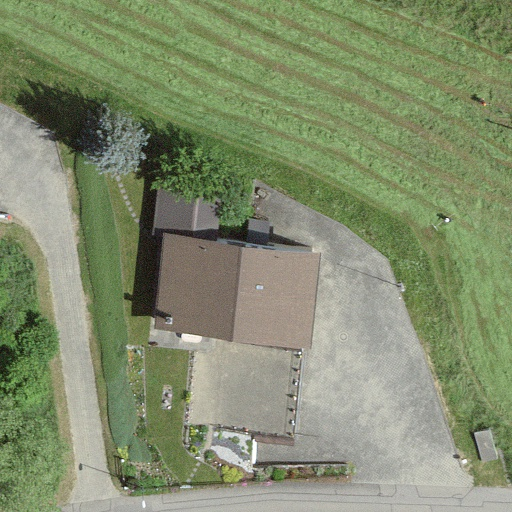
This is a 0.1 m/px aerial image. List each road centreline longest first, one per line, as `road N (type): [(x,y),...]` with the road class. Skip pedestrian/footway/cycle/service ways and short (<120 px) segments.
road 1 (residential): [(100,511),(61,246),(27,161),(0,142)]
road 2 (unknown): [(398,511),(353,267)]
